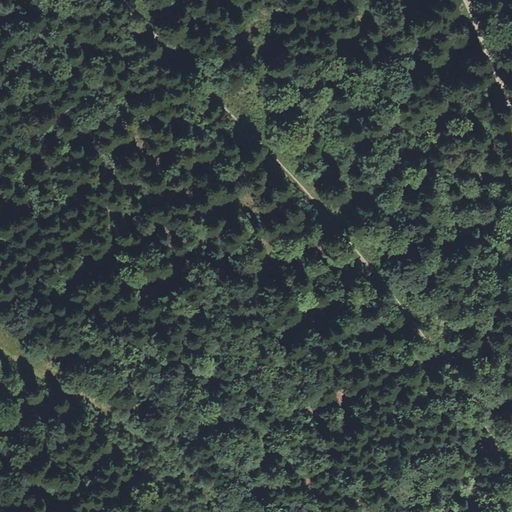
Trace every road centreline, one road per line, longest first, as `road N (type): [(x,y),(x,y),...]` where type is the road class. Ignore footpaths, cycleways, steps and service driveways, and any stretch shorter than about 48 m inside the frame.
road 1 (track): [(123,0),(364,262),(511,467)]
road 2 (track): [(194,511),(145,452),(35,370),(0,354)]
